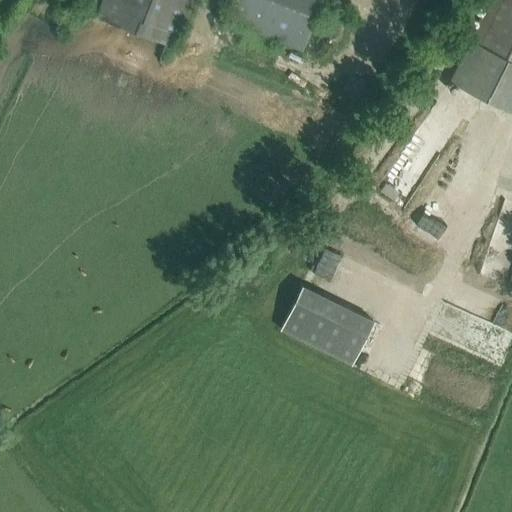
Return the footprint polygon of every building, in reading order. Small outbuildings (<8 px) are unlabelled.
[(192,0),(103,0),(97,17),(174,47),(192,0)] [(302,51),(321,0),(320,0),(235,0),(227,23),(302,51)] [(511,0),(491,0),(468,46),(457,65),(449,82),(511,113),(511,0)] [(266,44),(261,63),(327,81),(332,62),(266,44)] [(511,194),(509,194),(479,272),(509,283),(511,276),(511,194)] [(306,282),(283,329),(355,364),(378,318),(306,282)]
